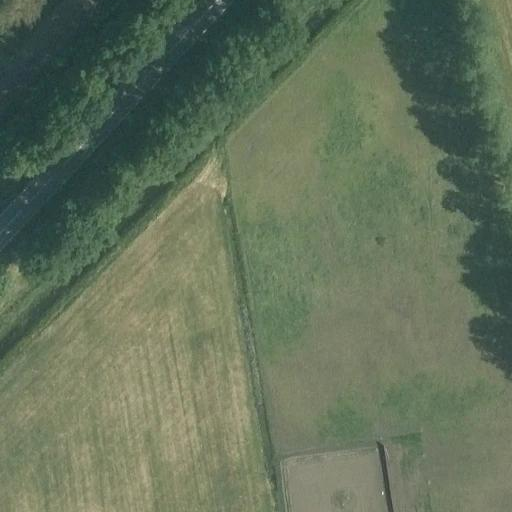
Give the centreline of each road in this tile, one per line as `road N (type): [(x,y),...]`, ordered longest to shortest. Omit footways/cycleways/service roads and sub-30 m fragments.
road 1 (secondary): [(0,232),(216,0)]
road 2 (unclassified): [(0,101),(90,0)]
